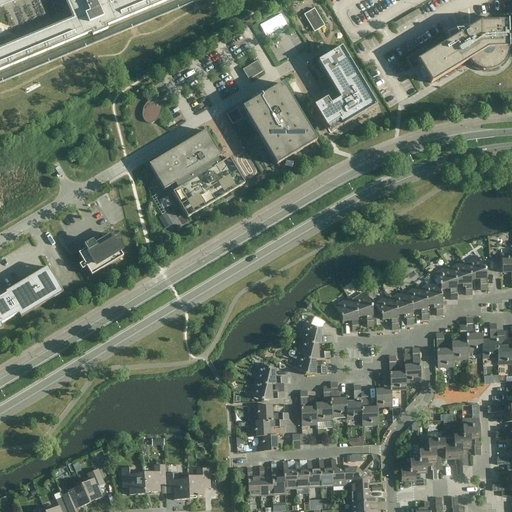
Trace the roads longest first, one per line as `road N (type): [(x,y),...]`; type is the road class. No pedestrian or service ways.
road 1 (tertiary): [(0,412),(362,194),(460,154),(511,146)]
road 2 (tertiary): [(511,132),(428,144),(354,172),(0,384)]
road 3 (unclassified): [(0,238),(297,63)]
road 4 (residential): [(250,457),(388,449)]
road 5 (residential): [(388,449),(425,402),(426,335)]
